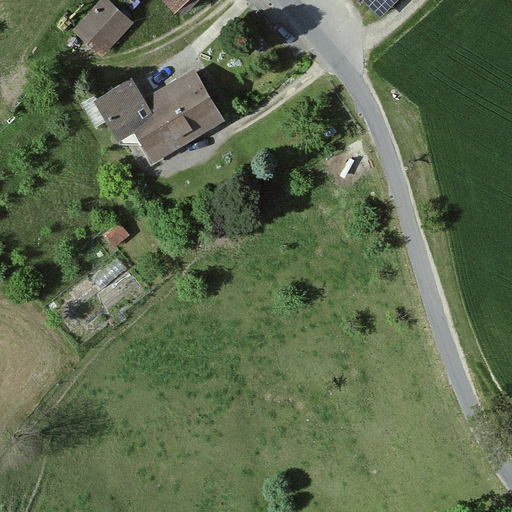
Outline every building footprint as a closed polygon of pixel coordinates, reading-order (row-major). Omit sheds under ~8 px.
[(134,22),(108,0),(101,0),(73,32),(103,57),(134,22)] [(162,0),(176,14),(190,0),(162,0)] [(394,0),(348,0),(372,23),(394,0)] [(150,117),(131,127),(148,160),(224,120),(196,67),(140,97),(150,117)] [(150,117),(140,97),(129,77),(91,97),(112,137),(131,127),(150,117)]
